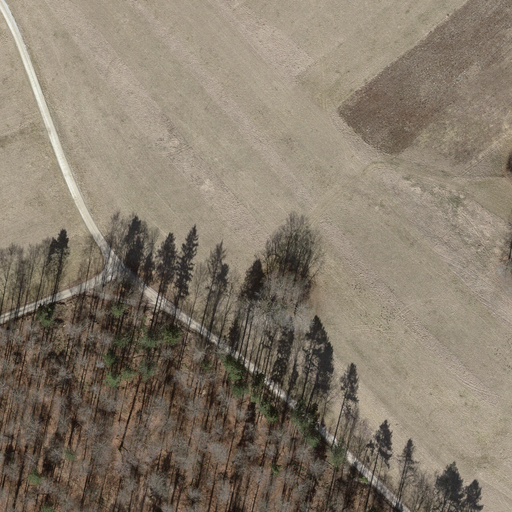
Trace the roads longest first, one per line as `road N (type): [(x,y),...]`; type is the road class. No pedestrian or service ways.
road 1 (track): [(404,511),(225,346),(118,265)]
road 2 (track): [(118,265),(79,200),(0,0)]
road 3 (track): [(118,265),(0,320)]
road 4 (track): [(172,310),(120,297),(52,299)]
